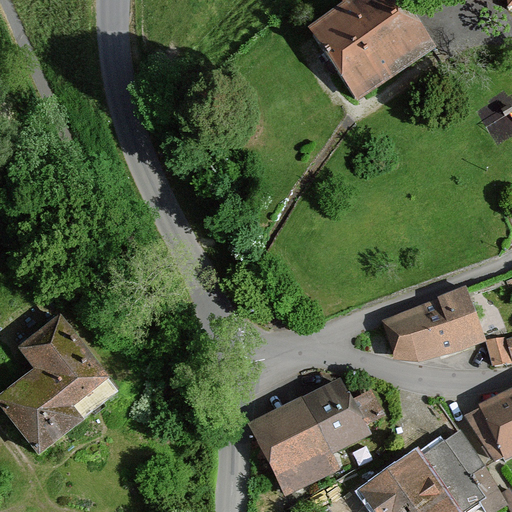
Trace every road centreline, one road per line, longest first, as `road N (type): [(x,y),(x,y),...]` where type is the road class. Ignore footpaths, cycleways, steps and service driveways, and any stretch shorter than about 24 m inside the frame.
road 1 (track): [(5,0),(106,206),(180,322),(222,335)]
road 2 (tertiary): [(113,0),(130,126),(205,287),(231,373)]
road 3 (residential): [(296,358),(347,327),(511,260)]
road 4 (residential): [(296,358),(469,384),(511,380)]
road 5 (tertiary): [(231,373),(229,511)]
